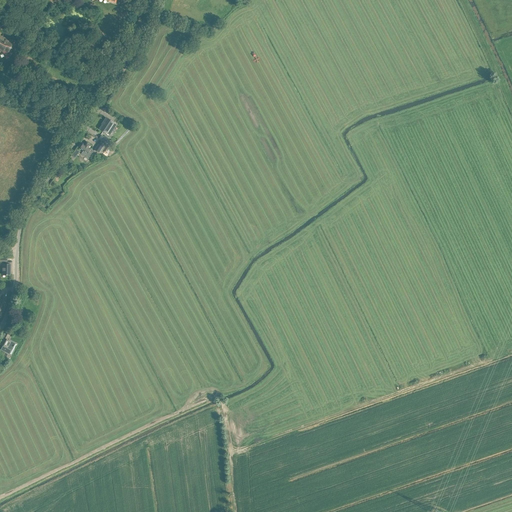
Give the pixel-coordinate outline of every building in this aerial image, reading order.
[(0,50),(3,52),(4,50),(8,53),(14,42),(12,41),(13,40),(10,38),(9,40),(0,35),(0,50)] [(117,125),(106,118),(104,121),(105,122),(100,128),(107,133),(111,127),(114,129),(117,125)] [(106,143),(105,142),(101,139),(95,149),(99,152),(106,143)] [(80,148),(84,150),(82,154),(89,158),(94,151),(89,148),(91,145),(87,142),(85,145),(83,144),(80,148)] [(7,264),(7,263),(3,263),(3,275),(10,275),(11,264),(7,264)] [(10,335),(4,332),(2,337),(3,337),(0,342),(4,345),(3,346),(1,350),(5,352),(9,354),(13,347),(14,347),(15,345),(14,345),(15,343),(11,341),(11,340),(10,340),(9,339),(9,340),(8,339),(10,335)]
